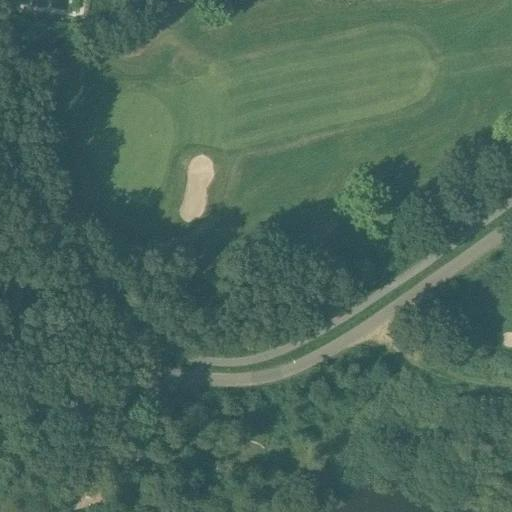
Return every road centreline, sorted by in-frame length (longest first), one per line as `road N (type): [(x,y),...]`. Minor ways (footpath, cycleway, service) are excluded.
road 1 (unclassified): [(511,228),(357,336),(283,376),(154,385)]
road 2 (unclassified): [(154,385),(153,347),(61,254),(0,162)]
road 3 (unclassified): [(154,385),(0,405)]
